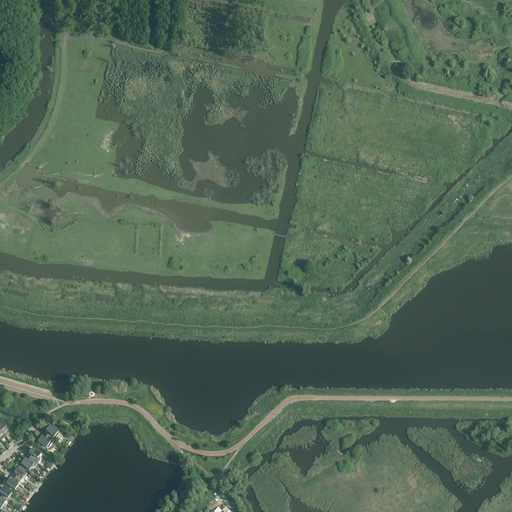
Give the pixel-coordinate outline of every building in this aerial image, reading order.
[(438,170),(436,178),(448,180),(450,172),(438,170)] [(51,440),(53,442),(59,434),(57,432),(59,430),(53,425),(51,428),(49,426),(45,432),(49,434),(47,437),(51,440)] [(52,441),(51,440),(47,437),(45,439),(42,437),(38,442),(43,446),(41,448),(43,449),(44,447),(46,449),(47,448),(48,449),(53,442),(52,441)] [(38,459),(41,455),(33,448),(29,453),(32,456),(30,458),(37,464),(39,461),(38,459)] [(35,467),(37,464),(30,458),(28,461),(25,459),(21,464),(30,470),(33,465),(35,467)] [(23,479),(27,474),(18,468),(14,473),(17,475),(15,478),(22,483),(25,480),(23,479)] [(20,486),(22,483),(15,478),(13,481),(10,479),(7,484),(15,490),(19,485),(20,486)] [(9,499),(12,494),(4,487),(0,492),(3,495),(1,498),(8,503),(10,500),(9,499)]
